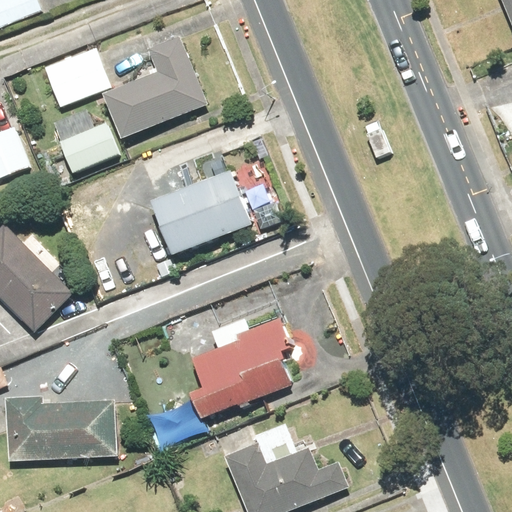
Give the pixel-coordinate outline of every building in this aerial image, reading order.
[(42,0),(7,0),(0,3),(0,32),(48,14),(42,0)] [(511,0),(497,0),(511,33),(511,0)] [(154,77),(101,100),(120,144),(205,107),(175,40),(144,53),(154,77)] [(48,70),(63,110),(118,90),(103,49),(48,70)] [(22,128),(0,137),(0,186),(39,170),(22,128)] [(226,176),(147,208),(169,261),(247,229),(226,176)] [(3,227),(0,230),(0,301),(35,336),(74,297),(3,227)] [(284,321),(193,359),(217,416),(300,381),(288,351),(296,348),(284,321)] [(198,400),(150,419),(164,455),(213,435),(209,425),(198,400)] [(4,403),(8,466),(117,461),(114,406),(42,409),(41,401),(4,403)] [(256,449),(223,463),(243,511),(299,511),(348,492),(337,467),(317,475),(306,451),(264,469),(256,449)]
